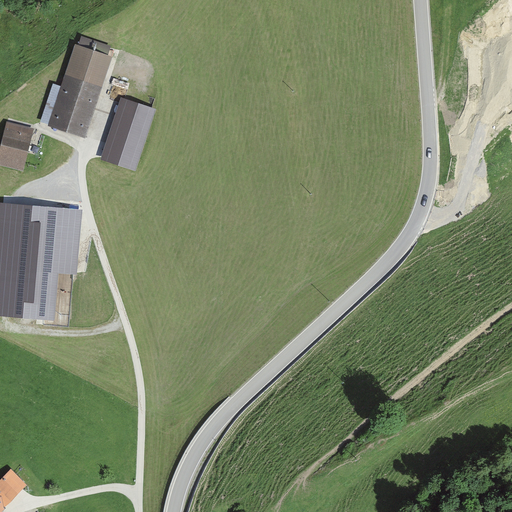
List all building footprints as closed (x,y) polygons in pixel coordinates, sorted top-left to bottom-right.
[(108,59),(69,48),(45,131),(84,142),(108,59)] [(102,158),(138,169),(157,106),(121,95),(102,158)] [(28,138),(3,132),(0,144),(0,167),(19,173),(28,138)] [(0,202),(0,316),(66,320),(66,310),(75,311),(80,207),(0,202)] [(0,511),(13,500),(0,487),(0,511)]
